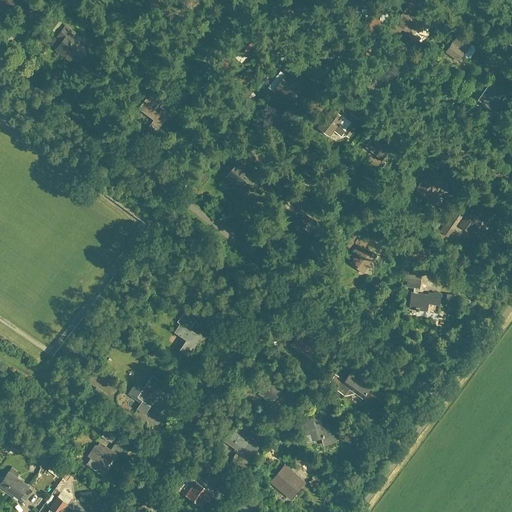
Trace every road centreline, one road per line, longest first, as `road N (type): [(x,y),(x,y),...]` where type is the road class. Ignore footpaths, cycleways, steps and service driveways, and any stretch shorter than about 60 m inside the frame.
road 1 (residential): [(0,53),(441,399)]
road 2 (residential): [(275,0),(511,179)]
